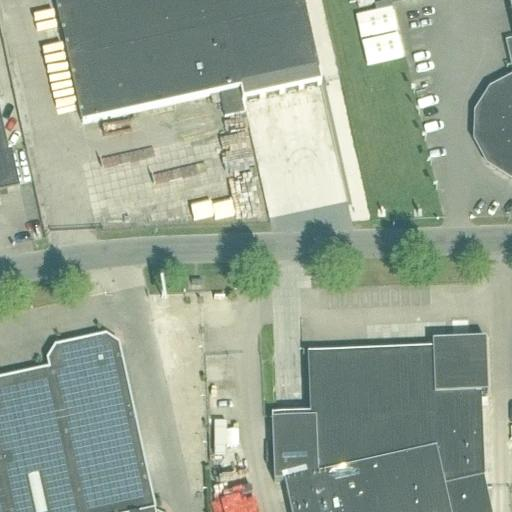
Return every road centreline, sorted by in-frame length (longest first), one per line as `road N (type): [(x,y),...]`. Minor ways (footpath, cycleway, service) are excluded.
road 1 (unclassified): [(0,275),(150,252),(511,240)]
road 2 (unknown): [(505,511),(489,241)]
road 3 (unknown): [(259,511),(246,249)]
